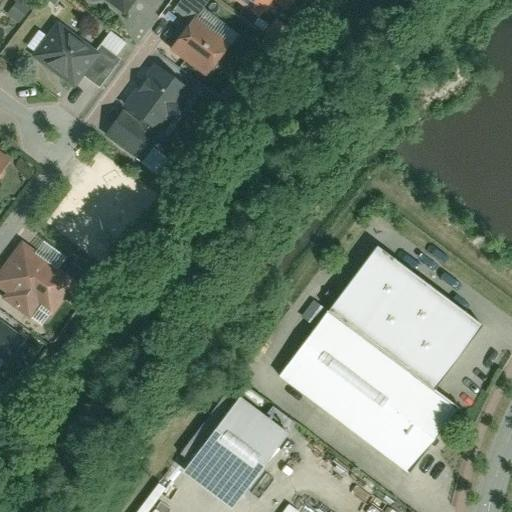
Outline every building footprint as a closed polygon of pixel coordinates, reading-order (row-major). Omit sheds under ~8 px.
[(198,0),(195,0),(163,42),(200,70),(233,26),(198,0)] [(239,0),(253,10),(259,0),(274,0),(279,4),(282,0),(239,0)] [(53,8),(22,48),(68,82),(78,69),(92,80),(115,50),(92,33),(90,36),(53,8)] [(190,72),(157,48),(149,58),(116,104),(110,99),(96,118),(135,146),(155,118),(164,124),(178,105),(170,99),(190,72)] [(152,150),(141,163),(167,182),(177,169),(152,150)] [(37,236),(22,225),(0,252),(0,275),(4,279),(0,283),(0,286),(28,308),(38,296),(52,306),(77,274),(84,280),(95,266),(44,227),(37,236)] [(373,252),(280,381),(406,471),(453,407),(435,395),(482,329),(373,252)] [(28,325),(0,304),(0,346),(7,352),(28,325)] [(229,511),(286,436),(236,400),(180,477),(228,511),(229,511)]
